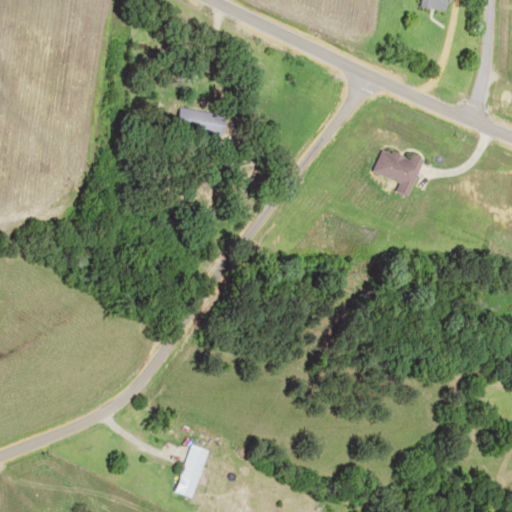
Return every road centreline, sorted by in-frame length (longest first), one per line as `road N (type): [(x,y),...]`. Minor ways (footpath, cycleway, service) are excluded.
road 1 (residential): [(0,457),(83,424),(170,357),(354,96)]
road 2 (residential): [(511,134),(487,126),(477,111),(354,96),(329,65),(195,0)]
